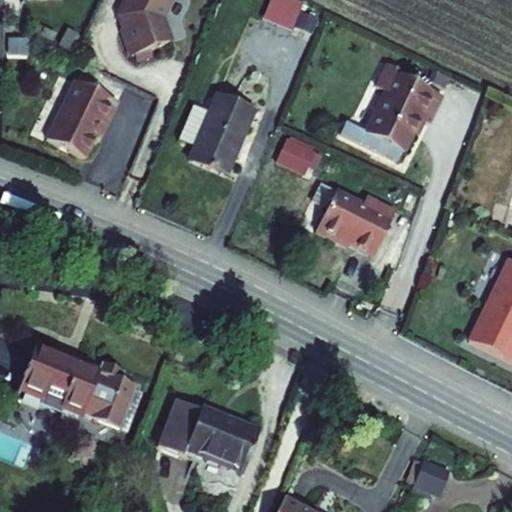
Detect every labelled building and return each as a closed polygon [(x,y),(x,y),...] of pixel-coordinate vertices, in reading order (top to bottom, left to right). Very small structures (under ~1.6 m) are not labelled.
[(168,0),(127,0),(119,17),(124,30),(122,31),(131,58),(133,57),(135,63),(151,58),(149,51),(168,45),(162,27),(157,25),(168,0)] [(291,35),(303,7),(286,0),(272,0),(263,22),(291,35)] [(301,17),(295,30),(309,36),(315,23),(301,17)] [(37,39),(50,46),(55,35),(42,29),(37,39)] [(56,47),(67,53),(76,36),(66,30),(56,47)] [(7,55),(27,56),(27,42),(7,41),(7,55)] [(364,135),(344,125),(339,136),(396,164),(400,155),(402,155),(418,122),(427,127),(441,99),(400,79),(403,75),(386,66),(375,89),(384,94),(364,135)] [(428,82),(443,90),(448,81),(432,73),(428,82)] [(45,142),(83,160),(99,127),(103,129),(115,104),(73,84),(45,142)] [(188,163),(225,179),(252,114),(215,99),(208,116),(191,109),(177,143),(193,150),(188,163)] [(318,225),(334,194),(319,186),(303,218),(318,225)] [(371,260),(394,215),(365,200),(361,207),(334,194),(318,225),(314,234),(348,251),(349,249),(371,260)] [(407,195),(401,209),(410,212),(416,198),(407,195)] [(252,257),(305,285),(311,273),(259,246),(252,257)] [(468,345),(511,365),(511,264),(508,262),(468,345)] [(61,411),(118,433),(136,387),(120,381),(123,373),(101,364),(98,372),(34,348),(16,393),(40,402),(38,408),(59,416),(61,411)] [(257,435),(173,402),(155,450),(181,460),(184,454),(241,477),(257,435)] [(448,475),(422,463),(412,489),(431,497),(434,489),(440,492),(448,475)] [(301,511),(282,501),(275,511),(301,511)]
